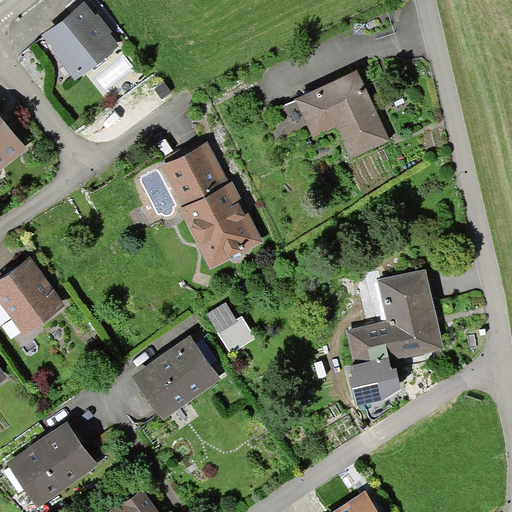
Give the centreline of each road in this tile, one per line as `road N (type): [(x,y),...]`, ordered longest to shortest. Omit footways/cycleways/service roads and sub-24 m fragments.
road 1 (residential): [(426,0),(505,365)]
road 2 (residential): [(505,365),(456,383),(265,511)]
road 3 (residential): [(0,59),(93,161)]
